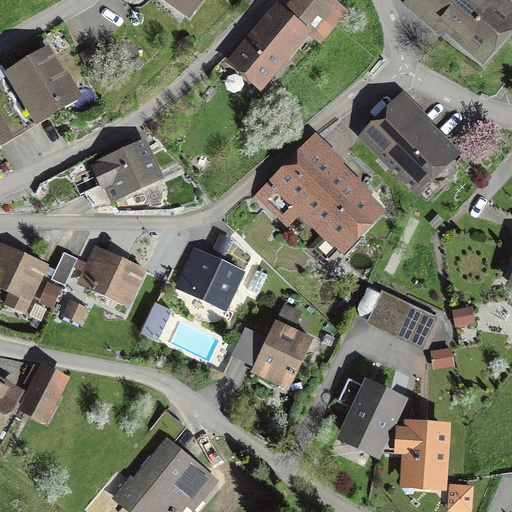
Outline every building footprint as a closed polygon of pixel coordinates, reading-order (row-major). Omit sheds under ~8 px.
[(189,0),(170,0),(182,9),(189,0)] [(279,9),(235,64),(262,84),(306,27),(320,38),(340,12),(328,3),(330,0),(297,0),(286,14),(279,9)] [(417,0),(478,56),(511,20),(488,0),(417,0)] [(17,87),(3,96),(20,124),(71,94),(46,53),(10,74),(17,87)] [(0,136),(20,124),(3,96),(0,97),(0,136)] [(403,96),(361,138),(416,191),(452,155),(417,121),(422,115),(403,96)] [(141,145),(78,173),(93,207),(156,179),(141,145)] [(380,210),(315,146),(263,198),(286,220),(300,206),(342,248),(380,210)] [(45,268),(8,249),(0,265),(0,286),(8,291),(3,302),(22,312),(45,268)] [(144,270),(107,252),(89,289),(126,307),(144,270)] [(241,276),(193,253),(178,286),(226,309),(241,276)] [(78,261),(64,254),(52,278),(65,285),(78,261)] [(435,319),(381,293),(368,321),(422,347),(435,319)] [(172,312),(156,304),(142,333),(158,341),(172,312)] [(473,323),(470,310),(454,313),(457,326),(473,323)] [(312,341),(274,324),(258,358),(296,376),(312,341)] [(450,351),(433,353),(435,368),(452,365),(450,351)] [(61,383),(35,369),(26,385),(34,389),(25,407),(42,417),(61,383)] [(361,386),(349,380),(339,403),(353,409),(341,434),(378,451),(390,424),(402,398),(364,380),(361,386)] [(0,419),(15,393),(0,385),(0,419)] [(165,413),(119,466),(135,479),(117,500),(131,511),(179,511),(192,497),(199,502),(215,483),(169,445),(183,428),(165,413)] [(447,429),(390,424),(378,451),(408,455),(405,481),(441,482),(447,429)]
